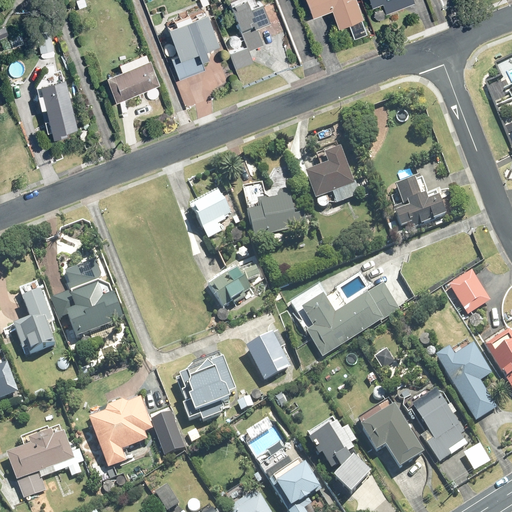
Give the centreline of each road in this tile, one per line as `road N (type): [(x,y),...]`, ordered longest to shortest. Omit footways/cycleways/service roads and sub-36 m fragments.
road 1 (residential): [(0,215),(438,49)]
road 2 (residential): [(438,49),(511,236)]
